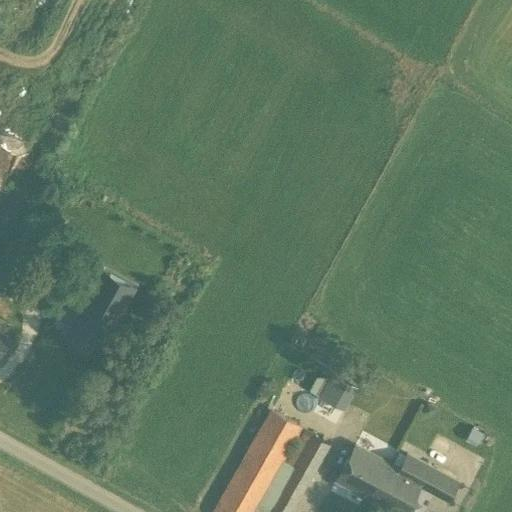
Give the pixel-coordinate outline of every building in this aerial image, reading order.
[(85,301),(71,328),(100,344),(132,286),(103,270),(94,285),(86,281),(77,297),(85,301)] [(0,355),(8,339),(0,334),(0,355)] [(319,396),(345,409),(356,387),(331,374),(328,379),(324,377),(316,393),(320,395),(319,396)] [(253,511),(302,426),(270,407),(210,511),(253,511)] [(256,511),(291,511),(331,442),(305,428),(256,511)] [(399,449),(391,463),(355,444),(337,479),(398,511),(403,511),(418,485),(449,501),(460,479),(407,450),(406,453),(399,449)]
